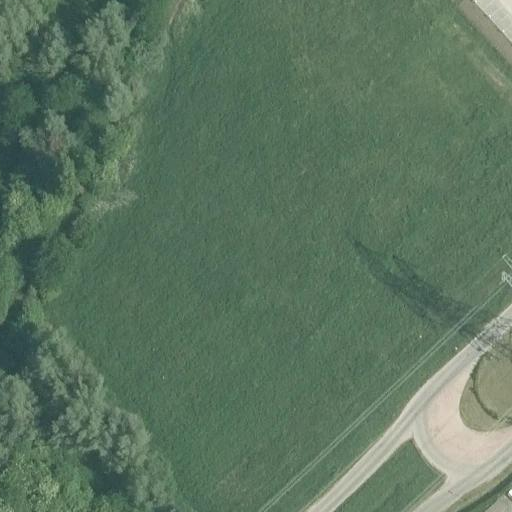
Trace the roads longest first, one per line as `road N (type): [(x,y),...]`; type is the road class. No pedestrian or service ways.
road 1 (tertiary): [(425,392),(392,444),(319,511)]
road 2 (tertiary): [(425,392),(419,430),(432,454),(483,471)]
